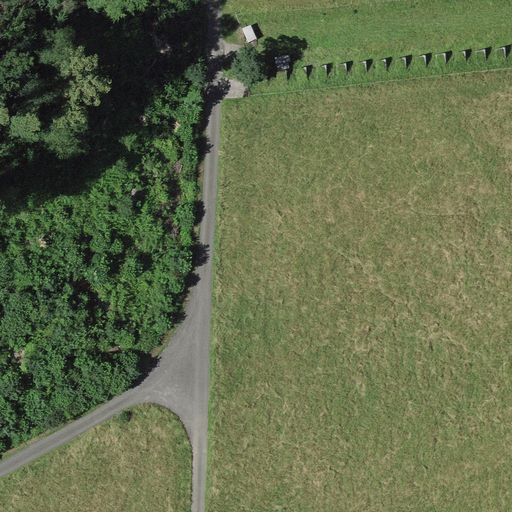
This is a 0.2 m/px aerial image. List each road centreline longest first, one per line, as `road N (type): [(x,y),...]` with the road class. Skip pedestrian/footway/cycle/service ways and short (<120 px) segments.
road 1 (track): [(216,0),(219,132),(191,377),(202,446),(200,511)]
road 2 (track): [(0,475),(191,377)]
